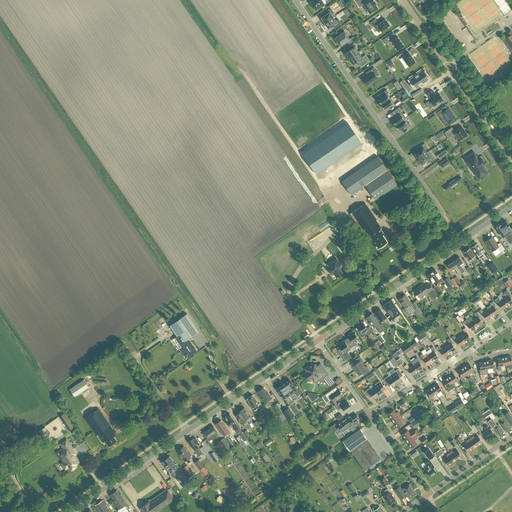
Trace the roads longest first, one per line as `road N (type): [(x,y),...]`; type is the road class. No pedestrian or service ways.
road 1 (tertiary): [(70,511),(317,340)]
road 2 (residential): [(295,0),(444,215)]
road 3 (tertiary): [(317,340),(511,206)]
road 4 (unclassified): [(511,159),(403,0)]
